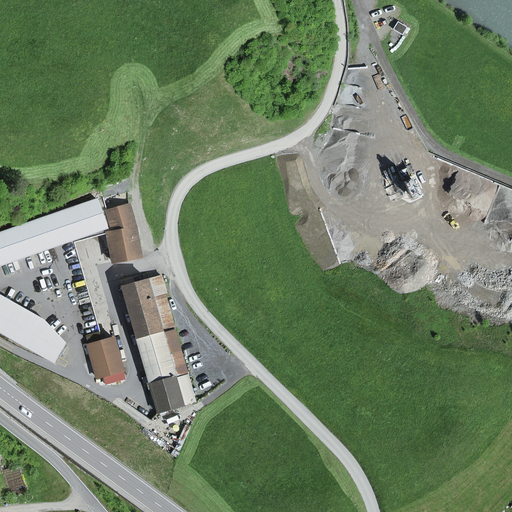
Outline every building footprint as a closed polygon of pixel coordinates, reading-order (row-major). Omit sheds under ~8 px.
[(411,23),(399,13),(387,28),(400,37),(411,23)] [(422,194),(419,186),(415,188),(411,179),(403,182),(411,199),(422,194)] [(103,341),(75,243),(108,233),(113,232),(107,211),(108,211),(102,190),(0,219),(0,332),(2,334),(54,363),(60,353),(88,345),(103,341)] [(136,231),(129,205),(108,211),(107,211),(113,232),(108,233),(113,262),(141,257),(136,231)] [(122,287),(158,412),(195,402),(165,295),(167,295),(161,276),(122,287)] [(123,371),(114,338),(103,341),(88,345),(98,378),(123,371)]
